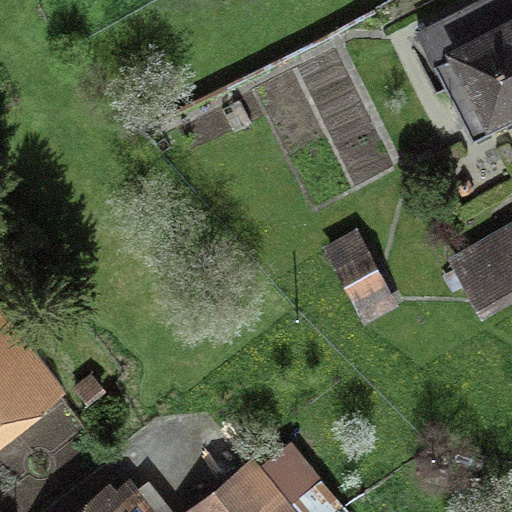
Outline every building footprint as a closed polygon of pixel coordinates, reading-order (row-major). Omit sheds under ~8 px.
[(511,0),(477,0),(418,30),(473,139),(511,119),(511,0)] [(482,305),(511,287),(511,228),(457,260),(482,305)] [(365,315),(392,300),(357,233),(329,248),(365,315)] [(0,417),(39,387),(0,336),(0,417)] [(201,511),(286,511),(250,466),(198,508),(201,511)] [(85,511),(150,511),(126,481),(85,511)]
